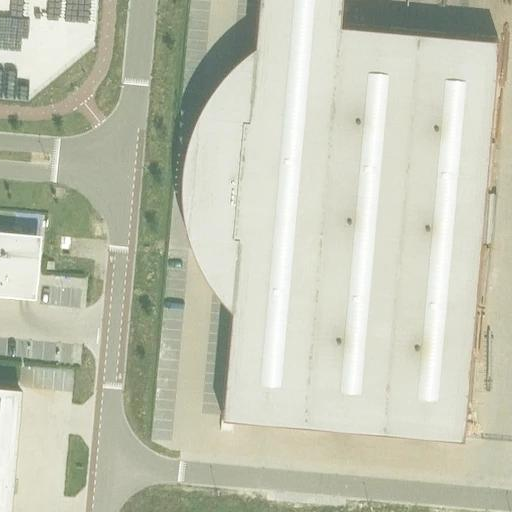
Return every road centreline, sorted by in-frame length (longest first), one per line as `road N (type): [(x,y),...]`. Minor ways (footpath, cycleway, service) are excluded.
road 1 (unclassified): [(98,467),(511,501)]
road 2 (unclassified): [(128,183),(98,467)]
road 3 (unclassified): [(145,0),(130,150)]
road 4 (unclassified): [(130,150),(0,139)]
road 5 (unclassified): [(0,170),(128,183)]
